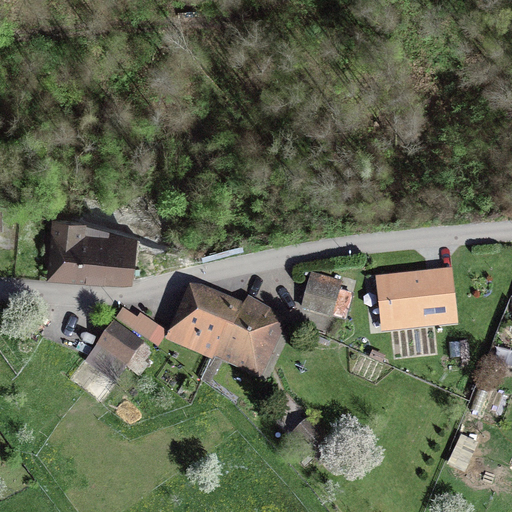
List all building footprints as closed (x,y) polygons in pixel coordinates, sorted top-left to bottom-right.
[(51,215),(52,267),(126,266),(125,229),(75,230),(75,215),(51,215)] [(337,284),(306,275),(298,303),(329,312),(337,284)] [(211,341),(228,306),(191,288),(173,323),(211,341)] [(237,311),(228,306),(211,341),(249,360),(274,310),(245,295),(237,311)] [(148,359),(106,328),(83,360),(125,390),(148,359)] [(326,442),(303,417),(285,434),(308,459),(326,442)]
